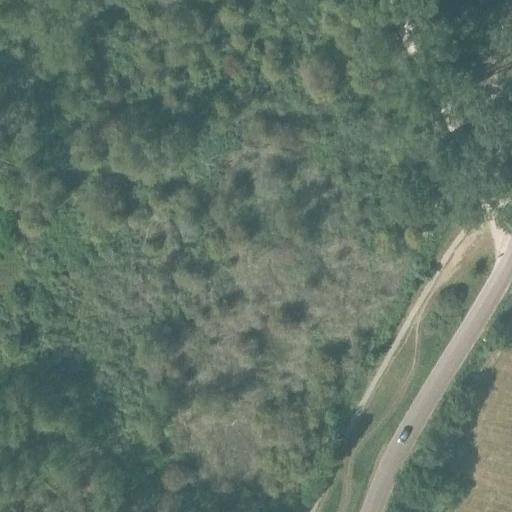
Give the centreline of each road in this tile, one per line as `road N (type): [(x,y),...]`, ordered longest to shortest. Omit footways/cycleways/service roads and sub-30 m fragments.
road 1 (unknown): [(341,511),(350,457),(385,419),(411,368),(445,268),(494,214)]
road 2 (unclassified): [(384,511),(426,409),(511,255)]
